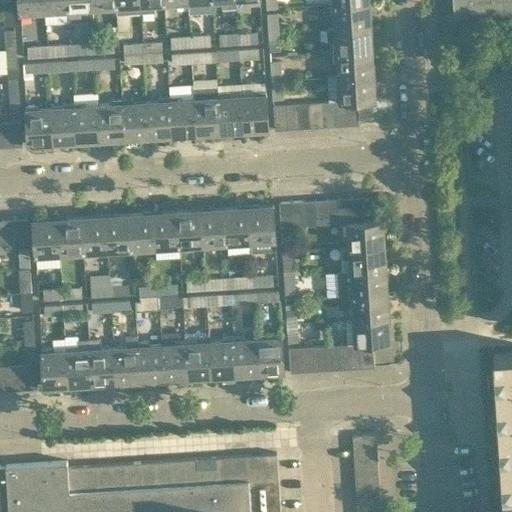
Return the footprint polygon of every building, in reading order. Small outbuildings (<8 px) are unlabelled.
[(32,10),(45,9),(43,0),(19,0),(21,14),(32,14),(32,10)] [(43,0),(45,9),(69,8),(68,0),(43,0)] [(80,7),(93,6),(92,0),(68,0),(69,11),(80,11),(80,7)] [(106,9),(117,8),(116,0),(92,0),(93,6),(106,5),(106,9)] [(116,0),(117,8),(117,13),(141,12),(140,0),(116,0)] [(140,0),(142,12),(154,11),(154,6),(165,5),(164,0),(140,0)] [(188,0),(190,11),(213,10),(213,2),(212,0),(188,0)] [(511,0),(454,0),(455,16),(506,13),(511,12),(511,0)] [(336,15),(337,27),(372,25),(371,17),(372,16),(370,16),(369,2),(370,2),(370,1),(332,4),(332,15),(336,15)] [(12,5),(4,5),(5,24),(16,23),(15,5),(12,5)] [(268,12),(269,32),(280,31),(279,12),(268,12)] [(334,41),(335,52),(373,49),(372,49),(371,35),(373,35),(373,34),(372,34),(372,25),(337,27),(327,28),(328,42),(334,41)] [(16,29),(5,29),(6,48),(17,47),(16,29)] [(280,31),(269,32),(270,51),(281,50),(280,31)] [(258,32),(239,33),(239,44),(258,43),(258,32)] [(239,44),(239,33),(219,34),(220,45),(239,44)] [(210,35),(191,36),(192,47),(211,46),(210,35)] [(192,47),(191,36),(172,37),(172,48),(192,47)] [(114,41),(95,42),(95,53),(115,52),(114,41)] [(162,41),(143,42),(144,51),(162,50),(162,41)] [(95,53),(95,42),(75,43),(76,54),(95,53)] [(124,43),(124,53),(144,51),(143,42),(124,43)] [(66,44),(47,45),(47,56),(66,54),(66,44)] [(47,56),(47,45),(27,46),(28,57),(47,56)] [(17,47),(6,48),(7,68),(8,72),(18,72),(17,47)] [(259,47),(240,48),(241,59),(260,58),(259,47)] [(240,48),(221,50),(221,61),(241,59),(240,48)] [(339,63),(340,76),(375,73),(375,65),(375,64),(373,64),(372,50),(373,50),(373,49),(335,52),(335,63),(339,63)] [(162,50),(144,51),(145,62),(163,61),(162,50)] [(211,50),(192,52),(193,63),(212,61),(211,50)] [(144,51),(124,53),(125,63),(145,62),(144,51)] [(193,63),(192,52),(172,53),(173,64),(193,63)] [(114,57),(96,58),(97,68),(115,67),(114,57)] [(96,58),(77,59),(78,69),(97,68),(96,58)] [(68,60),(49,61),(49,71),(69,70),(68,60)] [(271,61),(272,80),(283,79),(282,60),(271,61)] [(49,71),(49,61),(27,62),(28,72),(49,71)] [(18,72),(8,72),(9,96),(20,96),(18,72)] [(360,99),(373,98),(376,98),(376,96),(375,97),(374,83),(376,83),(376,82),(375,73),(340,76),(328,76),(329,100),(360,99)] [(283,79),(272,80),(273,99),(284,98),(283,79)] [(194,86),(195,98),(197,134),(206,134),(206,135),(207,135),(207,132),(221,131),(221,133),(222,133),(220,93),(219,85),(194,86)] [(256,94),(243,95),(245,131),(254,130),(255,131),(256,131),(256,129),(269,128),(269,130),(270,130),(267,89),(256,90),(256,94)] [(230,92),(220,93),(222,133),(223,133),(223,131),(235,130),(235,133),(236,133),(236,132),(245,131),(243,95),(230,96),(230,92)] [(182,95),(171,96),(174,136),(174,134),(187,133),(188,136),(189,136),(189,135),(197,134),(195,98),(182,99),(182,95)] [(20,96),(9,96),(11,120),(21,119),(20,96)] [(160,100),(147,101),(150,137),(158,137),(158,138),(159,138),(159,135),(173,134),(173,136),(174,136),(171,96),(160,96),(160,100)] [(134,98),(123,99),(126,139),(126,137),(140,136),(140,139),(142,139),(141,138),(150,137),(147,101),(135,102),(134,98)] [(361,99),(358,99),(359,117),(368,117),(373,110),(373,98),(361,99)] [(112,103),(99,104),(102,141),(110,140),(110,141),(112,141),(111,138),(125,137),(125,139),(126,139),(123,99),(112,99),(112,103)] [(346,99),(334,100),(335,124),(347,124),(346,99)] [(358,99),(346,99),(347,124),(359,123),(359,117),(358,99)] [(329,100),(322,101),(323,125),(335,124),(334,100),(329,100)] [(86,101),(75,102),(78,142),(79,142),(78,140),(92,139),(92,142),(93,142),(93,141),(102,141),(99,104),(86,105),(86,101)] [(322,101),(310,102),(311,126),(323,125),(322,101)] [(64,106),(52,107),(54,144),(63,143),(63,144),(64,144),(64,141),(77,140),(77,142),(78,142),(75,102),(64,102),(64,106)] [(310,102),(298,103),(299,127),(311,126),(310,102)] [(286,103),(274,104),(275,128),(287,127),(286,103)] [(298,103),(286,103),(287,127),(299,127),(298,103)] [(54,144),(52,107),(39,108),(38,104),(26,105),(29,145),(31,145),(31,144),(44,143),(44,145),(46,145),(45,144),(54,144)] [(11,120),(10,120),(11,145),(21,144),(22,144),(22,133),(21,119),(11,120)] [(10,122),(0,122),(0,147),(11,147),(10,122)] [(352,196),(354,221),(366,220),(364,195),(352,196)] [(330,222),(342,221),(340,196),(328,197),(330,222)] [(342,221),(349,221),(354,221),(352,196),(340,196),(342,221)] [(318,223),(330,222),(328,197),(316,198),(318,223)] [(305,223),(318,223),(316,198),(304,199),(305,223)] [(281,225),(293,224),(292,199),(280,200),(281,225)] [(293,224),(305,223),(304,199),(292,199),(293,224)] [(258,201),(250,202),(252,238),(252,250),(276,248),(275,240),(277,240),(275,220),(274,200),(273,200),(273,202),(259,203),(259,200),(258,200),(258,201)] [(226,203),(225,204),(228,244),(240,243),(239,239),(252,238),(250,202),(241,203),(241,201),(240,201),(240,204),(226,205),(226,203)] [(210,204),(202,205),(204,241),(217,240),(217,244),(228,244),(225,204),(225,205),(211,206),(211,203),(210,203),(210,204)] [(178,207),(180,247),(191,246),(191,242),(204,241),(202,205),(193,206),(193,204),(192,204),(192,207),(178,208),(178,207)] [(162,208),(153,208),(156,244),(169,244),(169,248),(180,247),(178,207),(177,207),(177,208),(163,209),(163,207),(162,207),(162,208)] [(130,210),(132,250),(144,249),(144,245),(156,244),(153,208),(145,209),(145,208),(144,208),(144,210),(130,211),(130,210)] [(114,211),(106,211),(108,248),(121,247),(121,251),(132,250),(130,210),(129,210),(129,211),(115,212),(115,210),(114,210),(114,211)] [(82,213),(84,253),(96,252),(96,248),(108,248),(106,211),(97,212),(97,211),(96,211),(96,213),(82,214),(82,213)] [(66,214),(58,215),(60,251),(73,250),(73,254),(84,253),(82,213),(81,213),(81,214),(67,215),(67,213),(66,213),(66,214)] [(60,251),(58,215),(49,215),(49,214),(48,214),(48,216),(34,217),(34,216),(33,216),(36,256),(48,255),(47,252),(60,251)] [(27,216),(15,217),(17,242),(29,241),(27,216)] [(15,217),(3,218),(5,243),(17,242),(15,217)] [(346,234),(347,245),(385,243),(386,243),(386,242),(385,242),(385,229),(386,229),(386,228),(385,220),(386,220),(386,218),(366,220),(354,221),(349,221),(350,234),(346,234)] [(282,233),(283,249),(293,249),(292,233),(282,233)] [(344,270),(352,269),(388,267),(388,259),(388,257),(386,257),(385,243),(347,245),(342,246),(344,270)] [(29,247),(18,248),(20,267),(30,266),(29,247)] [(294,255),(283,255),(285,273),(295,273),(294,255)] [(30,266),(20,267),(21,286),(31,285),(30,266)] [(344,270),(337,270),(339,294),(350,294),(390,291),(390,290),(388,290),(387,277),(389,276),(389,275),(388,267),(352,269),(344,270)] [(295,273),(285,273),(286,294),(296,293),(295,273)] [(273,274),(254,275),(255,285),(274,284),(274,282),(273,275),(273,274)] [(254,275),(235,276),(235,287),(255,285),(254,275)] [(225,276),(206,278),(207,288),(226,287),(225,276)] [(206,278),(187,279),(187,280),(187,289),(207,288),(206,278)] [(129,283),(110,284),(110,294),(129,293),(129,283)] [(177,283),(158,284),(159,294),(178,293),(177,283)] [(110,284),(91,285),(92,296),(110,294),(110,284)] [(158,284),(139,285),(140,295),(159,294),(158,284)] [(81,286),(62,287),(63,297),(82,296),(81,286)] [(62,287),(43,288),(44,298),(63,297),(62,287)] [(31,291),(21,291),(23,311),(33,310),(31,291)] [(274,291),(255,292),(256,301),(275,300),(274,291)] [(354,305),(355,318),(391,315),(391,307),(392,306),(391,305),(389,305),(388,292),(390,292),(390,291),(350,294),(339,294),(338,294),(339,306),(354,305)] [(255,292),(236,293),(236,302),(256,301),(255,292)] [(178,293),(159,294),(160,306),(179,305),(178,293)] [(159,294),(140,295),(140,309),(159,308),(159,306),(160,306),(159,294)] [(226,294),(207,295),(208,304),(227,303),(226,294)] [(207,295),(188,296),(189,305),(208,304),(207,295)] [(130,299),(111,300),(111,310),(130,309),(130,300),(130,299)] [(111,300),(92,301),(92,302),(92,311),(111,310),(111,300)] [(82,302),(63,303),(64,313),(83,312),(82,302)] [(63,303),(44,304),(44,306),(44,314),(64,313),(63,303)] [(286,303),(287,322),(299,321),(298,303),(286,303)] [(362,341),(374,341),(393,340),(393,338),(391,339),(391,325),(393,325),(393,323),(392,323),(391,315),(355,318),(347,318),(348,342),(350,342),(362,341)] [(33,319),(23,320),(24,339),(35,338),(33,319)] [(299,321),(287,322),(288,342),(300,342),(299,321)] [(209,329),(185,330),(186,337),(188,376),(189,376),(189,375),(202,374),(203,377),(204,376),(204,375),(212,375),(210,339),(209,329)] [(260,372),(269,371),(269,372),(270,372),(270,375),(285,374),(282,331),(258,332),(258,336),(260,372)] [(245,333),(234,334),(236,373),(237,373),(237,372),(251,371),(251,373),(252,373),(252,372),(260,372),(258,336),(245,337),(245,333)] [(127,344),(114,345),(117,381),(125,380),(125,382),(126,382),(126,379),(140,379),(140,380),(141,380),(138,340),(138,334),(126,335),(127,344)] [(223,338),(210,339),(212,375),(221,374),(221,375),(222,375),(222,373),(235,372),(235,373),(236,373),(234,334),(222,334),(223,338)] [(101,337),(90,338),(93,383),(93,387),(109,386),(108,383),(108,381),(117,381),(114,345),(102,346),(101,342),(101,337)] [(175,341),(162,342),(164,378),(173,377),(173,378),(174,378),(174,376),(188,375),(188,376),(186,337),(175,338),(175,341)] [(35,338),(24,339),(26,358),(36,358),(35,338)] [(79,348),(66,348),(69,384),(77,384),(77,385),(77,388),(93,387),(93,383),(90,338),(79,339),(79,344),(79,348)] [(149,339),(138,340),(141,380),(141,379),(141,378),(155,377),(155,380),(156,380),(156,378),(164,378),(162,342),(150,343),(149,339)] [(362,341),(350,342),(351,367),(363,366),(362,341)] [(374,341),(362,341),(363,366),(375,365),(374,341)] [(350,342),(348,342),(338,343),(339,368),(351,367),(350,342)] [(338,343),(326,344),(327,368),(339,368),(338,343)] [(314,344),(302,345),(303,370),(315,369),(314,344)] [(326,344),(314,344),(315,369),(327,368),(326,344)] [(69,384),(66,348),(54,349),(54,345),(42,346),(44,386),(46,386),(46,385),(59,384),(59,386),(60,386),(60,385),(69,384)] [(303,370),(302,345),(289,346),(291,371),(303,370)] [(511,511),(511,350),(494,351),(504,511),(511,511)] [(37,362),(25,363),(26,388),(38,387),(37,362)] [(25,363),(13,364),(14,389),(26,388),(25,363)] [(13,364),(1,365),(2,389),(14,389),(13,364)] [(352,433),(353,445),(377,444),(376,432),(352,433)] [(353,445),(354,458),(378,456),(377,444),(353,445)] [(230,511),(281,511),(277,451),(227,454),(230,511)] [(230,511),(227,454),(68,465),(67,459),(41,461),(43,511),(230,511)] [(354,458),(355,470),(379,469),(378,456),(354,458)] [(16,511),(43,511),(41,461),(14,462),(16,511)] [(0,511),(16,511),(14,462),(0,463),(0,511)] [(355,470),(356,483),(379,481),(379,469),(355,470)] [(356,483),(356,495),(380,494),(379,481),(356,483)] [(356,495),(357,508),(381,506),(380,494),(356,495)]
